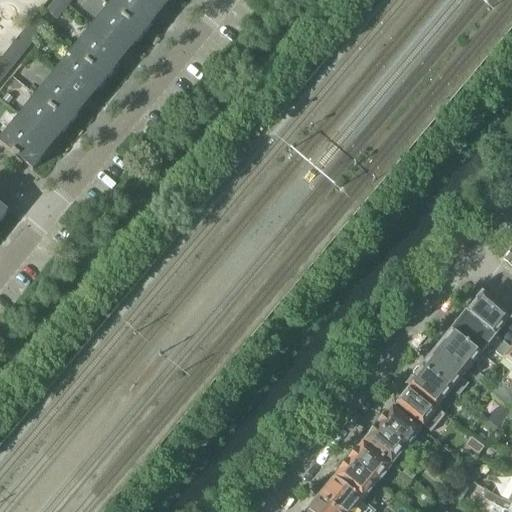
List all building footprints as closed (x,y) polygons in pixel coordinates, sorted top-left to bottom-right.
[(71,0),(54,0),(46,11),(56,19),(71,0)] [(121,0),(113,10),(144,35),(151,26),(148,23),(152,19),(166,1),(166,0),(121,0)] [(86,43),(77,55),(107,80),(114,71),(111,68),(115,64),(129,46),(133,42),(136,44),(144,35),(113,10),(103,22),(100,20),(83,40),(86,43)] [(48,20),(38,12),(32,20),(10,47),(19,55),(48,20)] [(0,78),(19,55),(10,47),(0,59),(0,78)] [(50,88),(40,100),(70,125),(77,116),(75,113),(78,109),(93,91),(96,87),(100,89),(107,80),(77,55),(67,67),(63,65),(47,86),(50,88)] [(8,97),(4,102),(9,106),(14,101),(8,97)] [(0,143),(0,142),(0,144),(33,171),(41,161),(38,158),(41,154),(56,136),(59,132),(63,134),(70,125),(40,100),(30,112),(27,110),(10,131),(13,133),(3,145),(0,143)] [(467,312),(496,336),(505,325),(510,319),(482,294),(467,312)] [(383,331),(392,319),(382,311),(373,323),(383,331)] [(496,336),(467,312),(462,313),(458,317),(459,323),(458,324),(452,324),(449,329),(450,334),(478,358),(496,336)] [(443,342),(438,349),(466,372),(478,358),(450,334),(445,334),(443,337),(443,342)] [(504,343),(496,353),(502,358),(510,349),(504,343)] [(511,345),(510,349),(502,358),(500,360),(511,368),(511,369),(497,387),(490,395),(498,402),(511,384),(511,345)] [(466,372),(438,349),(432,349),(429,353),(430,359),(428,361),(423,361),(419,365),(420,371),(448,395),(451,391),(459,397),(469,385),(461,379),(466,372)] [(448,395),(420,371),(408,386),(409,387),(436,410),(448,395)] [(478,374),(473,380),(477,384),(480,386),(485,380),(478,374)] [(480,386),(477,384),(472,390),(481,398),(488,392),(480,386)] [(511,384),(498,402),(505,408),(511,399),(511,384)] [(401,398),(395,405),(424,427),(431,433),(444,417),(437,411),(436,410),(409,387),(401,398)] [(421,430),(393,407),(389,412),(385,413),(381,417),(381,421),(381,422),(379,424),(376,424),(406,449),(421,430)] [(492,412),(487,418),(497,427),(502,421),(492,412)] [(487,418),(482,424),(492,433),(497,427),(487,418)] [(391,466),(406,449),(376,424),(375,424),(372,429),(372,433),(363,443),(391,466)] [(391,466),(363,443),(359,448),(355,448),(352,452),(352,457),(350,460),(347,460),(377,484),(391,466)] [(477,444),(472,451),(478,455),(483,448),(477,444)] [(459,453),(450,445),(446,451),(451,455),(455,458),(459,453)] [(347,460),(347,459),(332,477),(334,479),(363,502),(375,511),(386,511),(374,502),(375,500),(368,495),(377,484),(347,460)] [(465,476),(469,469),(461,464),(456,471),(465,476)] [(409,480),(414,474),(406,468),(401,474),(409,480)] [(473,482),(479,473),(470,468),(465,476),(473,482)] [(409,480),(401,474),(396,480),(405,488),(410,482),(409,480)] [(363,502),(334,479),(328,485),(324,485),(321,489),(321,493),(321,494),(319,496),(318,496),(336,511),(361,511),(358,508),(363,502)] [(458,484),(450,497),(461,503),(469,490),(458,484)] [(486,491),(482,498),(493,505),(489,511),(511,511),(511,504),(508,502),(502,500),(491,494),(486,491)] [(336,511),(318,496),(315,497),(312,501),(312,505),(306,511),(336,511)]
